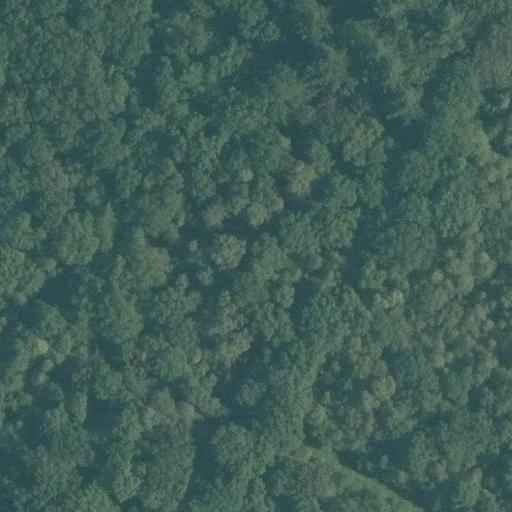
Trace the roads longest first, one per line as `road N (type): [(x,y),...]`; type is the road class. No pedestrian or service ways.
road 1 (track): [(432,176),(226,511)]
road 2 (track): [(464,130),(511,20)]
